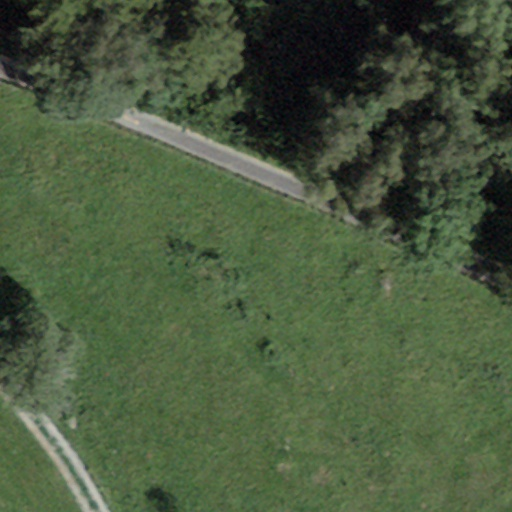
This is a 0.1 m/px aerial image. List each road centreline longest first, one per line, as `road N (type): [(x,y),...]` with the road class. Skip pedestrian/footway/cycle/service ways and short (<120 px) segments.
road 1 (track): [(0,64),(511,280)]
road 2 (track): [(94,511),(0,369)]
